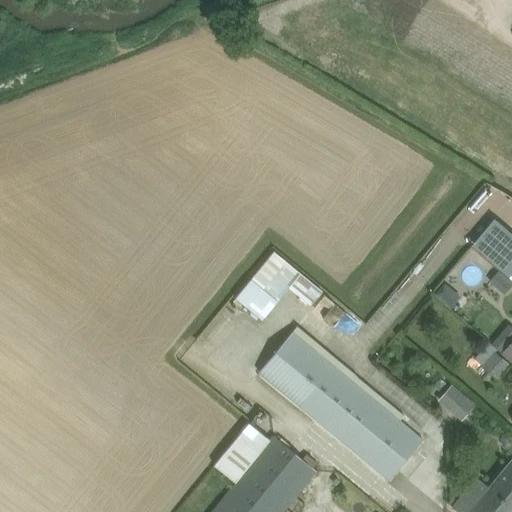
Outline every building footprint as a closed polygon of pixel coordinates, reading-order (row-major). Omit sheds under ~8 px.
[(511,233),(494,218),(471,246),(509,277),(511,279),(511,233)] [(314,301),(325,288),(275,249),(252,279),(278,299),(291,283),(314,301)] [(501,291),(509,282),(498,273),(491,282),(501,291)] [(492,344),(502,353),(511,341),(511,327),(509,325),(492,344)] [(423,440),(293,332),(260,373),(390,480),(423,440)] [(511,341),(502,353),(511,362),(511,341)] [(497,377),(508,364),(494,352),(495,352),(488,345),(476,359),(497,377)] [(462,421),(476,405),(453,384),(438,401),(462,421)] [(511,435),(508,432),(503,434),(501,438),(504,447),(508,449),(511,448),(511,435)] [(273,435),(244,470),(234,485),(267,511),(282,511),(318,471),(273,435)] [(511,511),(511,458),(488,488),(467,511),(511,511)] [(267,511),(234,485),(211,511),(267,511)]
